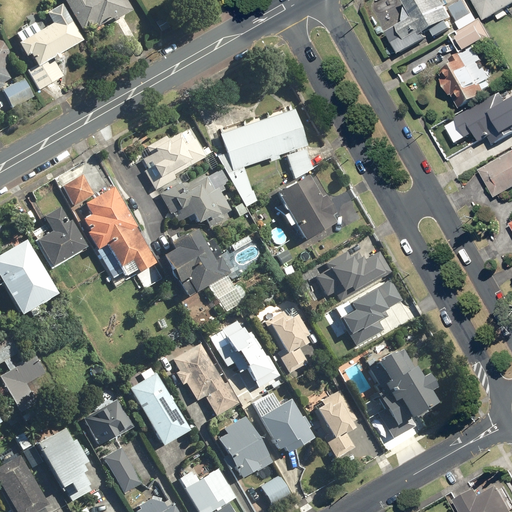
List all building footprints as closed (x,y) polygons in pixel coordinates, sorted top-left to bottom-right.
[(66,6),(70,12),(75,20),(83,34),(124,10),(117,0),(62,0),(66,6)] [(403,0),(407,7),(405,8),(403,20),(404,23),(387,32),(399,53),(427,38),(425,33),(431,30),(435,37),(451,27),(447,21),(451,18),(442,1),(443,0),(403,0)] [(464,0),(461,0),(449,7),(458,22),(472,13),(464,0)] [(511,0),(473,0),(485,20),(511,5),(511,0)] [(37,91),(62,77),(51,58),(80,43),(66,18),(65,18),(59,7),(44,15),(51,26),(18,44),(31,68),(26,71),(37,91)] [(457,22),(461,30),(478,20),(473,13),(472,13),(458,22),(457,22)] [(476,48),(492,39),(481,19),(478,20),(461,30),(451,36),(461,53),(465,51),(467,53),(476,48)] [(460,108),(487,94),(485,89),(491,86),(488,80),(491,79),(485,68),(482,70),(478,62),(482,60),(476,48),(467,53),(465,51),(461,53),(449,59),(453,65),(440,72),(444,79),(442,80),(450,96),(452,94),(460,108)] [(32,97),(23,80),(0,92),(9,109),(32,97)] [(501,93),(461,115),(473,136),(476,134),(479,140),(481,143),(490,138),(494,145),(511,134),(511,101),(507,104),(501,93)] [(303,147),(291,111),(217,135),(229,172),(303,147)] [(192,139),(183,144),(177,134),(166,141),(164,137),(144,148),(148,156),(140,160),(145,170),(142,171),(152,191),(172,180),(169,175),(202,158),(192,139)] [(308,170),(301,150),(284,156),(291,176),(308,170)] [(511,151),(479,170),(495,198),(511,188),(511,151)] [(59,186),(71,206),(90,195),(78,175),(59,186)] [(205,177),(162,198),(176,223),(187,217),(193,225),(229,210),(205,177)] [(304,177),(272,195),(297,241),(329,224),(304,177)] [(90,200),(91,200),(81,205),(87,216),(75,223),(92,252),(103,245),(115,267),(126,261),(134,274),(153,264),(109,189),(90,200)] [(58,208),(40,218),(47,232),(32,241),(47,268),(83,248),(68,221),(66,222),(58,208)] [(171,252),(159,260),(181,297),(224,272),(201,233),(194,237),(191,231),(167,245),(171,252)] [(26,241),(0,255),(0,285),(1,284),(20,316),(57,295),(26,241)] [(323,298),(332,293),(336,301),(388,274),(377,253),(360,261),(355,253),(346,258),(344,254),(322,265),(325,270),(312,277),(323,298)] [(346,305),(351,312),(338,319),(353,347),(380,332),(374,321),(384,315),(382,311),(399,301),(389,281),(368,292),(346,305)] [(303,342),(300,338),(307,335),(296,315),(289,319),(283,310),(262,323),(278,351),(274,353),(285,374),(304,364),(295,347),(303,342)] [(235,322),(218,330),(226,345),(223,346),(214,351),(223,368),(228,365),(233,374),(240,370),(247,383),(265,373),(245,334),(242,336),(235,322)] [(0,337),(0,362),(16,353),(6,334),(0,337)] [(225,383),(221,385),(197,344),(170,360),(195,403),(202,399),(212,416),(236,403),(225,383)] [(410,421),(437,405),(430,394),(436,390),(428,375),(421,379),(415,368),(413,368),(403,350),(368,370),(382,393),(377,396),(395,427),(408,419),(410,421)] [(0,384),(17,415),(35,405),(24,385),(43,374),(33,356),(0,374),(0,384)] [(157,373),(128,389),(161,447),(189,431),(157,373)] [(350,426),(347,422),(354,419),(343,399),(336,402),(331,394),(309,407),(326,434),(321,437),(333,458),(351,447),(342,431),(350,426)] [(79,422),(93,446),(129,427),(115,402),(79,422)] [(276,457),(308,439),(287,402),(255,419),(276,457)] [(243,422),(213,439),(236,479),(266,462),(243,422)] [(59,430),(31,446),(65,503),(93,486),(59,430)] [(28,447),(20,432),(11,437),(19,452),(28,447)] [(118,448),(100,458),(120,494),(138,483),(118,448)] [(34,511),(45,506),(17,456),(0,465),(0,487),(13,511),(34,511)] [(192,511),(229,511),(225,503),(230,500),(214,471),(180,490),(192,511)] [(259,486),(268,504),(286,495),(276,477),(259,486)] [(477,489),(457,501),(463,511),(511,511),(511,508),(499,486),(481,496),(477,489)] [(171,511),(161,495),(133,511),(171,511)]
